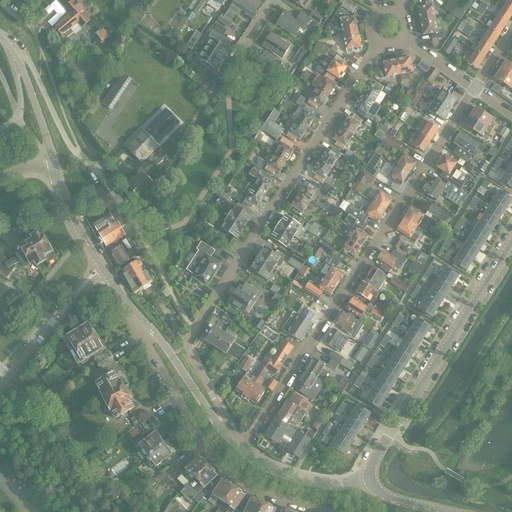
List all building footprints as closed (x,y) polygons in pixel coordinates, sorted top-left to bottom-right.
[(195,0),(189,9),(192,11),(191,11),(197,15),(200,11),(206,1),(204,0),(195,0)] [(261,4),(255,0),(235,0),(233,5),(224,17),(221,15),(217,20),(229,28),(233,23),(231,22),(235,16),(238,17),(242,11),(252,17),(261,4)] [(311,0),(292,0),(292,1),(306,10),(311,0)] [(460,5),(452,0),(450,0),(448,4),(449,4),(457,10),(460,5)] [(71,30),(78,24),(82,29),(91,21),(84,13),(85,11),(79,4),(78,5),(74,1),(65,8),(69,13),(60,20),(62,23),(55,29),(63,37),(65,35),(68,38),(74,33),(71,30)] [(353,13),(356,8),(345,1),(342,7),(353,13)] [(436,19),(432,2),(426,3),(427,7),(418,8),(421,22),(436,19)] [(486,11),(488,7),(481,2),(479,6),(486,11)] [(479,6),(474,3),(472,7),(483,15),(486,11),(479,6)] [(457,10),(449,4),(445,9),(454,15),(457,10)] [(465,8),(460,5),(457,10),(454,15),(459,18),(465,8)] [(511,16),(511,10),(505,6),(497,18),(507,24),(511,16)] [(311,20),(301,14),(297,20),(285,12),(277,25),(296,37),(301,29),(305,31),(311,20)] [(322,18),(313,12),(309,17),(319,24),(322,18)] [(140,13),(135,19),(139,23),(144,16),(140,13)] [(340,19),(344,36),(358,33),(355,20),(349,21),(348,15),(345,15),(345,14),(339,15),(340,19)] [(497,18),(494,15),(490,21),(494,23),(490,29),(499,36),(507,24),(497,18)] [(421,22),(424,35),(432,34),(433,40),(446,38),(444,31),(438,32),(436,19),(421,22)] [(316,22),(313,26),(320,31),(322,27),(316,22)] [(473,30),(463,23),(461,27),(471,34),(473,30)] [(218,25),(214,31),(223,37),(227,31),(218,25)] [(171,26),(165,36),(170,39),(176,30),(171,26)] [(471,34),(461,27),(458,31),(468,38),(471,34)] [(93,37),(99,45),(109,36),(103,28),(93,37)] [(499,36),(490,29),(486,35),(483,32),(479,39),(492,47),(499,36)] [(213,32),(210,30),(206,36),(209,38),(212,40),(199,60),(214,70),(227,50),(224,47),(228,41),(213,32)] [(361,47),(358,33),(344,36),(347,53),(353,52),(352,48),(361,47)] [(291,47),(271,34),(262,47),(282,60),(291,47)] [(445,50),(450,53),(458,41),(452,38),(445,50)] [(492,47),(479,39),(475,44),(479,47),(475,53),(485,59),(492,47)] [(106,49),(112,56),(117,52),(111,45),(106,49)] [(301,48),(298,54),(304,57),(307,52),(301,48)] [(485,59),(475,53),(471,59),(466,56),(463,60),(468,64),(468,65),(477,70),(485,59)] [(358,60),(349,55),(346,59),(355,65),(358,60)] [(340,80),(347,68),(340,63),(342,59),(337,56),(327,72),(340,80)] [(400,75),(417,72),(416,66),(412,67),(411,58),(397,60),(400,75)] [(400,75),(397,60),(384,63),(385,70),(380,71),(381,78),(400,75)] [(423,61),(419,67),(427,72),(431,67),(423,61)] [(511,64),(506,61),(501,70),(511,76),(511,64)] [(440,73),(431,68),(424,78),(432,84),(440,73)] [(511,76),(501,70),(495,78),(511,88),(511,76)] [(122,74),(102,105),(112,111),(132,80),(122,74)] [(337,85),(333,83),(335,79),(327,74),(318,89),(329,96),(337,85)] [(424,80),(418,88),(423,91),(429,83),(424,80)] [(384,88),(376,83),(374,86),(371,84),(363,95),(375,103),(384,88)] [(329,96),(318,89),(308,104),(316,109),(318,105),(322,108),(329,96)] [(457,101),(442,91),(436,101),(451,111),(457,101)] [(304,103),(307,99),(297,94),(295,97),(304,103)] [(375,103),(363,95),(356,107),(359,109),(357,112),(365,118),(375,103)] [(304,103),(295,97),(292,101),(302,107),(304,103)] [(412,97),(408,103),(414,107),(418,101),(412,97)] [(451,111),(436,101),(429,111),(444,121),(451,111)] [(408,104),(404,110),(418,119),(421,113),(408,104)] [(315,118),(312,116),(314,113),(306,108),(296,122),(308,129),(315,118)] [(496,127),(491,123),(493,119),(476,108),(471,117),(493,131),(496,127)] [(144,131),(127,147),(142,163),(159,146),(159,145),(180,123),(166,109),(145,131),(144,131)] [(400,119),(407,124),(411,118),(403,114),(400,119)] [(363,121),(355,116),(352,119),(349,117),(342,128),(353,136),(363,121)] [(493,138),(496,133),(493,131),(471,117),(465,125),(482,136),(485,132),(493,138)] [(439,129),(429,123),(429,124),(424,120),(421,125),(426,128),(422,135),(431,141),(439,129)] [(385,121),(380,130),(387,134),(392,126),(385,121)] [(308,129),(296,122),(287,137),(295,143),(297,139),(300,141),(308,129)] [(266,125),(262,131),(267,135),(271,129),(266,125)] [(499,135),(505,139),(510,131),(504,127),(499,135)] [(353,136),(342,128),(334,140),(337,142),(335,145),(344,151),(353,136)] [(475,142),(462,133),(458,138),(457,138),(455,141),(456,142),(455,144),(458,146),(453,154),(463,160),(467,163),(479,145),(475,142)] [(402,144),(388,135),(383,142),(397,151),(402,144)] [(431,141),(422,135),(417,142),(412,138),(409,143),(414,146),(414,147),(424,153),(431,141)] [(294,151),(291,149),(292,146),(284,141),(282,145),(277,142),(270,152),(275,155),(286,163),(294,151)] [(342,154),(333,149),(331,152),(328,150),(321,162),(332,169),(342,154)] [(286,163),(275,155),(266,170),(274,175),(276,172),(279,174),(286,163)] [(417,164),(403,155),(396,166),(409,175),(417,164)] [(445,157),(438,168),(444,173),(441,177),(461,190),(464,185),(457,180),(461,173),(460,173),(463,168),(445,157)] [(262,170),(267,163),(260,159),(258,162),(260,163),(257,167),(262,170)] [(506,163),(500,159),(497,165),(502,168),(506,163)] [(478,169),(484,173),(490,164),(484,160),(478,169)] [(332,169),(321,162),(313,173),(316,175),(314,179),(323,184),(332,169)] [(502,168),(497,165),(494,170),(499,173),(502,168)] [(376,172),(367,166),(364,171),(372,177),(376,172)] [(409,175),(396,166),(388,178),(402,187),(409,175)] [(473,167),(468,173),(478,180),(483,173),(473,167)] [(364,172),(358,182),(363,185),(366,181),(371,185),(375,179),(364,172)] [(511,174),(508,172),(502,182),(511,189),(511,174)] [(153,185),(143,173),(129,185),(139,197),(153,185)] [(272,184),(269,182),(271,179),(263,174),(254,188),(265,195),(272,184)] [(447,186),(435,179),(430,186),(427,184),(422,192),(437,201),(443,192),(448,195),(449,193),(462,201),(466,194),(449,183),(447,186)] [(486,180),(482,188),(487,191),(492,184),(486,180)] [(320,188),(311,182),(309,185),(306,183),(299,195),(311,202),(320,188)] [(243,193),(249,196),(244,204),(252,209),(254,205),(257,207),(265,195),(254,188),(248,185),(243,193)] [(110,199),(102,186),(91,193),(100,206),(110,199)] [(393,200),(379,191),(372,203),(385,212),(393,200)] [(220,197),(228,202),(231,197),(223,192),(220,197)] [(511,200),(500,192),(493,203),(505,210),(511,200)] [(235,200),(240,203),(243,197),(238,194),(235,200)] [(311,202),(299,195),(292,206),(295,208),(293,211),(301,217),(311,202)] [(480,201),(475,197),(472,203),(477,206),(480,201)] [(368,217),(378,223),(385,212),(372,203),(368,209),(362,206),(359,211),(351,206),(347,212),(365,223),(368,217)] [(477,206),(472,203),(468,208),(473,211),(477,206)] [(505,210),(493,203),(487,213),(499,220),(505,210)] [(251,217),(231,204),(227,210),(231,213),(228,218),(244,228),(251,217)] [(433,204),(428,213),(448,226),(453,217),(433,204)] [(106,216),(93,224),(99,233),(115,223),(114,221),(121,217),(115,205),(108,209),(110,214),(106,216)] [(430,219),(412,207),(404,219),(418,228),(423,221),(427,224),(430,219)] [(499,220),(487,213),(480,223),(492,231),(499,220)] [(367,227),(349,215),(344,222),(353,228),(355,226),(364,232),(367,227)] [(305,230),(285,217),(278,227),(294,237),(297,233),(301,235),(305,230)] [(244,228),(228,218),(225,223),(221,220),(217,226),(237,239),(244,228)] [(418,228),(404,219),(397,231),(415,242),(418,238),(414,235),(418,228)] [(125,236),(117,222),(115,223),(99,233),(108,249),(118,243),(117,241),(125,236)] [(214,227),(206,222),(203,226),(211,232),(214,227)] [(312,227),(318,230),(323,233),(325,230),(315,223),(312,227)] [(492,231),(480,223),(474,233),(486,241),(492,231)] [(294,237),(278,227),(271,238),(291,251),(295,245),(291,242),(294,237)] [(456,227),(455,227),(452,233),(457,236),(461,230),(456,227)] [(328,228),(325,233),(330,236),(333,231),(328,228)] [(369,237),(355,228),(348,239),(362,248),(369,237)] [(47,243),(41,232),(25,241),(29,248),(17,255),(18,257),(8,262),(0,255),(0,274),(12,284),(13,283),(6,278),(15,267),(14,266),(21,262),(24,268),(34,262),(37,267),(45,262),(49,263),(54,260),(55,256),(52,252),(52,250),(52,248),(51,247),(50,245),(49,244),(47,243)] [(486,241),(474,233),(467,243),(479,251),(486,241)] [(454,241),(450,238),(446,244),(451,247),(454,241)] [(362,248),(348,239),(340,252),(354,261),(362,248)] [(321,240),(317,245),(330,254),(334,248),(321,240)] [(121,247),(118,243),(108,249),(110,253),(119,267),(136,257),(132,251),(126,254),(122,246),(121,247)] [(202,243),(197,250),(199,251),(187,270),(195,275),(193,278),(207,286),(215,274),(216,275),(216,274),(215,274),(221,265),(211,258),(215,251),(202,243)] [(479,251),(467,243),(461,253),(473,261),(479,251)] [(451,247),(446,244),(443,249),(448,252),(451,247)] [(313,255),(320,260),(325,252),(318,247),(313,255)] [(285,261),(265,248),(258,259),(274,269),(277,264),(281,267),(285,261)] [(408,260),(394,251),(391,256),(384,252),(378,261),(383,264),(380,269),(389,274),(395,265),(401,269),(408,260)] [(296,253),(293,259),(303,265),(306,260),(296,253)] [(473,261),(461,253),(454,263),(466,271),(473,261)] [(331,267),(324,277),(337,286),(344,275),(336,269),(341,261),(332,255),(327,264),(331,267)] [(274,269),(258,259),(251,270),(271,283),(275,276),(271,274),(274,269)] [(299,271),(303,265),(293,259),(289,264),(299,271)] [(146,272),(139,261),(121,271),(128,283),(146,272)] [(416,275),(421,268),(413,263),(408,270),(416,275)] [(433,275),(436,269),(431,266),(428,271),(433,275)] [(387,277),(373,268),(364,283),(373,290),(374,290),(375,289),(379,292),(388,278),(393,281),(392,284),(406,293),(410,288),(388,275),(387,277)] [(458,277),(446,269),(439,280),(451,287),(458,277)] [(433,275),(428,271),(424,277),(430,280),(433,275)] [(152,283),(146,272),(128,283),(134,294),(152,283)] [(310,282),(305,289),(319,299),(323,292),(330,297),(337,286),(324,277),(319,285),(315,282),(314,284),(310,282)] [(451,287),(439,280),(433,290),(445,298),(451,287)] [(364,283),(363,283),(356,293),(367,300),(370,295),(376,298),(379,293),(374,290),(373,290),(364,283)] [(231,301),(230,303),(234,305),(234,307),(238,309),(240,309),(245,312),(253,300),(257,302),(262,294),(247,284),(243,289),(240,287),(235,295),(233,296),(231,299),(231,301)] [(270,291),(275,293),(275,294),(279,288),(274,285),(270,291)] [(420,294),(423,289),(418,286),(415,291),(420,294)] [(445,298),(433,290),(427,300),(438,308),(445,298)] [(420,294),(415,291),(411,297),(416,300),(420,294)] [(368,308),(353,299),(346,310),(360,319),(365,313),(381,323),(387,313),(376,306),(374,308),(369,305),(368,308)] [(438,308),(427,300),(420,310),(432,318),(438,308)] [(304,319),(294,313),(283,331),(301,343),(316,319),(307,314),(304,319)] [(364,326),(344,313),(337,325),(344,329),(342,331),(356,339),(364,326)] [(234,320),(225,314),(222,318),(231,324),(234,320)] [(401,323),(404,318),(400,315),(396,320),(401,323)] [(254,326),(260,331),(265,323),(259,318),(254,326)] [(401,323),(396,320),(393,325),(398,328),(401,323)] [(430,328),(418,320),(412,330),(424,338),(430,328)] [(240,327),(248,332),(251,328),(243,323),(240,327)] [(98,336),(94,330),(91,329),(87,324),(63,339),(70,352),(98,336)] [(225,334),(215,327),(206,341),(216,348),(225,334)] [(350,340),(333,330),(325,344),(341,354),(350,340)] [(424,338),(412,330),(405,341),(417,348),(424,338)] [(371,340),(375,343),(379,336),(375,333),(371,340)] [(236,341),(225,334),(216,348),(227,355),(236,341)] [(272,340),(278,344),(281,338),(276,335),(272,340)] [(389,344),(392,339),(387,335),(383,340),(389,344)] [(101,342),(98,336),(70,352),(78,365),(79,364),(80,366),(87,362),(86,360),(103,350),(100,345),(101,342)] [(389,344),(383,340),(380,345),(385,349),(389,344)] [(280,346),(290,352),(293,348),(283,341),(280,346)] [(417,348),(405,341),(399,351),(411,358),(417,348)] [(277,350),(288,356),(290,352),(280,346),(277,350)] [(362,347),(358,353),(364,357),(368,351),(362,347)] [(271,360),(281,367),(288,356),(277,350),(271,360)] [(333,351),(329,357),(351,371),(354,365),(333,351)] [(411,358),(399,351),(392,361),(404,369),(411,358)] [(111,358),(108,352),(97,359),(101,364),(111,358)] [(376,365),(380,360),(374,356),(371,361),(376,365)] [(246,372),(253,362),(246,357),(239,368),(246,372)] [(101,364),(104,369),(114,362),(111,358),(101,364)] [(270,361),(266,358),(252,381),(246,377),(245,379),(244,378),(236,392),(246,398),(270,361)] [(271,360),(270,361),(246,398),(257,405),(265,392),(257,387),(268,371),(275,376),(281,367),(271,360)] [(325,367),(326,365),(321,362),(319,364),(314,360),(307,372),(318,379),(320,375),(326,379),(329,374),(323,371),(325,367)] [(335,371),(340,364),(333,360),(328,366),(335,371)] [(376,365),(371,361),(368,366),(373,370),(376,365)] [(404,369),(392,361),(386,371),(398,379),(404,369)] [(98,366),(95,362),(84,369),(87,373),(91,370),(98,366)] [(398,379),(386,371),(379,381),(391,389),(398,379)] [(318,379),(307,372),(299,384),(301,385),(297,391),(313,401),(324,383),(318,380),(318,379)] [(126,390),(129,386),(126,381),(123,380),(120,382),(114,373),(109,377),(109,376),(102,380),(96,384),(102,392),(101,393),(105,401),(126,390)] [(53,385),(48,377),(36,385),(41,392),(53,385)] [(363,386),(366,381),(361,378),(358,383),(363,386)] [(391,389),(379,381),(373,391),(385,399),(391,389)] [(363,386),(358,383),(354,388),(359,391),(363,386)] [(339,384),(335,390),(340,394),(344,388),(339,384)] [(134,408),(130,401),(132,401),(126,390),(105,401),(102,403),(107,412),(110,410),(115,419),(118,418),(120,417),(121,416),(128,412),(134,408)] [(385,399),(373,391),(366,402),(378,409),(385,399)] [(299,409),(305,413),(311,405),(295,394),(290,402),(288,401),(282,410),(301,422),(294,417),(299,409)] [(32,409),(25,398),(20,401),(27,412),(32,409)] [(323,407),(330,412),(334,406),(326,402),(323,407)] [(344,412),(348,407),(342,404),(338,409),(344,412)] [(370,415),(358,407),(351,417),(363,425),(370,415)] [(344,412),(338,409),(335,414),(341,417),(344,412)] [(301,422),(282,410),(277,419),(289,427),(293,422),(298,426),(301,422)] [(151,418),(147,411),(136,418),(140,424),(151,418)] [(140,425),(135,417),(131,419),(135,427),(140,425)] [(363,425),(351,417),(345,428),(357,435),(363,425)] [(312,427),(318,431),(325,422),(318,418),(312,427)] [(289,428),(289,427),(277,419),(266,436),(279,444),(281,440),(291,447),(288,453),(298,460),(311,441),(301,434),(301,435),(289,428)] [(148,426),(145,422),(136,427),(139,432),(148,426)] [(331,432),(335,427),(329,424),(326,429),(331,432)] [(357,435),(345,428),(338,438),(350,446),(357,435)] [(331,432),(326,429),(323,434),(328,437),(331,432)] [(140,434),(137,430),(130,434),(132,438),(140,434)] [(310,431),(306,437),(312,441),(316,435),(310,431)] [(164,444),(155,433),(139,445),(136,448),(145,459),(164,444)] [(350,446),(338,438),(332,448),(344,456),(350,446)] [(145,459),(153,470),(156,467),(156,468),(172,455),(164,444),(145,459)] [(209,466),(203,460),(202,461),(198,457),(181,474),(185,479),(190,484),(209,466)] [(175,471),(172,466),(158,477),(158,478),(154,480),(158,485),(160,483),(159,483),(175,471)] [(209,466),(190,484),(187,487),(180,493),(189,502),(193,498),(198,503),(199,502),(203,505),(207,501),(203,498),(208,492),(204,488),(217,477),(214,473),(215,472),(209,466)] [(94,471),(87,477),(93,485),(100,480),(94,471)] [(163,487),(170,482),(179,475),(175,471),(159,483),(160,483),(163,487)] [(234,488),(227,483),(226,484),(222,481),(208,501),(213,505),(218,498),(224,502),(234,488)] [(233,511),(244,496),(241,494),(241,492),(234,488),(224,502),(230,506),(226,511),(233,511)] [(260,511),(264,504),(256,500),(255,502),(251,500),(245,511),(260,511)]
